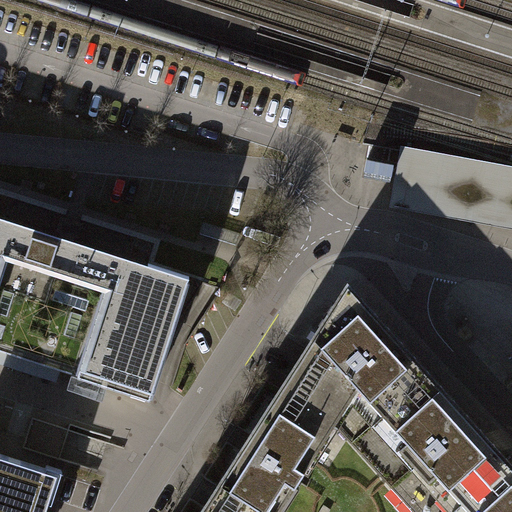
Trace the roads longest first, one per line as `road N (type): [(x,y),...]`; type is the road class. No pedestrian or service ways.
road 1 (residential): [(321,230),(292,186),(267,174),(0,144)]
road 2 (residential): [(178,439),(290,264),(321,230)]
road 3 (residential): [(0,383),(178,439)]
road 4 (residential): [(321,230),(379,273),(437,334)]
road 5 (residential): [(449,254),(321,230)]
